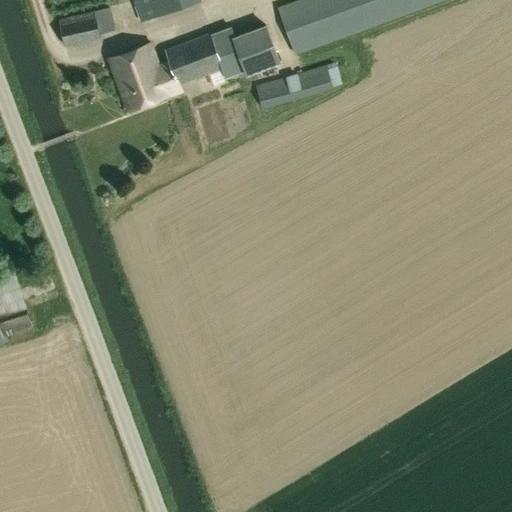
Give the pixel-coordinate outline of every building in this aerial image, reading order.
[(132,0),(141,22),(201,0),(132,0)] [(296,54),(442,0),(296,0),(278,7),(296,54)] [(94,10),(100,34),(115,30),(109,7),(94,10)] [(101,37),(100,34),(94,10),(59,19),(65,45),(101,37)] [(267,24),(236,36),(233,37),(245,70),(247,75),(282,62),(267,24)] [(210,34),(223,68),(226,78),(245,70),(233,37),(236,36),(232,25),(212,33),(210,34)] [(166,48),(170,60),(179,84),(223,68),(210,34),(212,33),(211,32),(166,48)] [(179,84),(170,60),(159,65),(151,43),(110,58),(130,110),(181,90),(179,84)] [(296,77),(289,80),(289,76),(257,86),(264,109),(334,87),(327,64),(295,74),(296,77)] [(0,343),(6,342),(4,337),(34,327),(15,270),(0,274),(0,343)]
